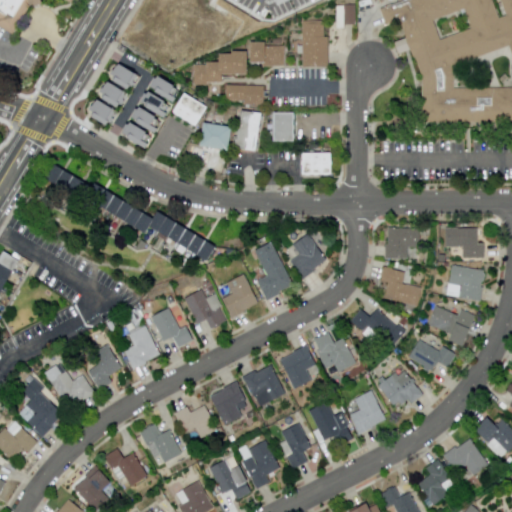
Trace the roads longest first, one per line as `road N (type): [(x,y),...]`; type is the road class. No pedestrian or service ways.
road 1 (residential): [(25,511),(118,414),(345,291),(358,268),(359,105),(373,67)]
road 2 (residential): [(511,204),(222,202),(161,184),(37,120)]
road 3 (residential): [(285,511),(407,448),(452,414),(497,352),(511,310)]
road 4 (tertiary): [(37,120),(113,0)]
